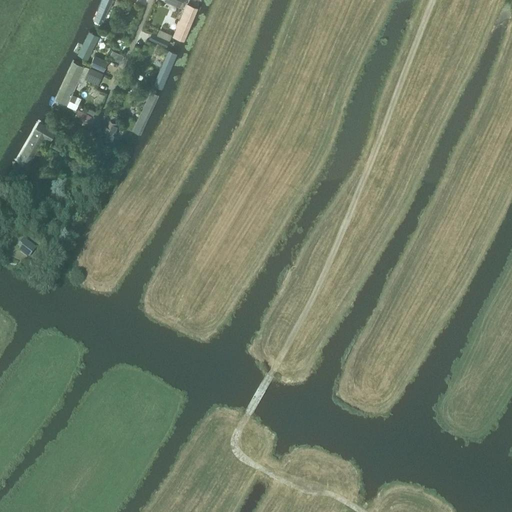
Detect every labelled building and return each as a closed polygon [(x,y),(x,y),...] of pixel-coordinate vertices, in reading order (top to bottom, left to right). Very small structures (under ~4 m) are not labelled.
[(103,0),(94,23),(101,25),(110,0),(103,0)] [(164,0),(164,2),(184,10),(188,0),(164,0)] [(189,4),(175,37),(187,43),(201,9),(189,4)] [(160,29),(157,35),(170,40),(173,35),(160,29)] [(94,32),(80,56),(88,60),(102,37),(94,32)] [(150,39),(167,46),(170,41),(152,33),(150,39)] [(171,51),(156,87),(164,91),(179,54),(171,51)] [(95,55),(90,65),(104,71),(108,61),(95,55)] [(75,63),(55,104),(66,109),(86,68),(75,63)] [(85,79),(98,85),(103,74),(91,68),(85,79)] [(129,83),(139,88),(140,86),(144,88),(146,84),(132,78),(129,83)] [(161,96),(151,91),(134,129),(144,133),(161,96)] [(78,110),(72,119),(86,127),(91,117),(78,110)] [(29,169),(49,134),(38,128),(18,162),(29,169)] [(132,133),(117,167),(127,171),(142,137),(132,133)] [(108,157),(113,148),(109,146),(104,155),(108,157)]
